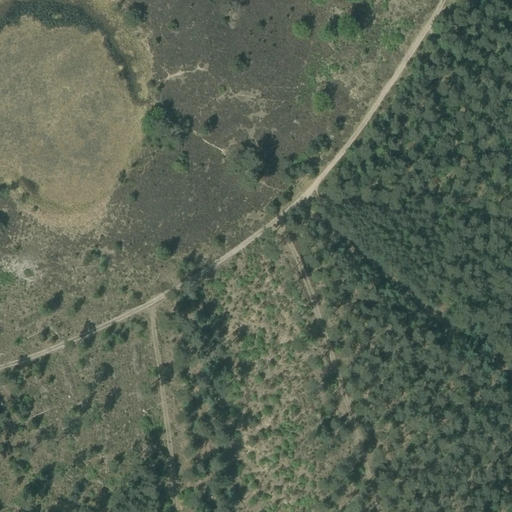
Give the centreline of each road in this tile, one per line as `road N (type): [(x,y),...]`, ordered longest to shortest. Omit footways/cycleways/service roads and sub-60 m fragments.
road 1 (track): [(511,376),(299,203)]
road 2 (track): [(299,203),(395,81),(445,1)]
road 3 (track): [(148,309),(175,511)]
